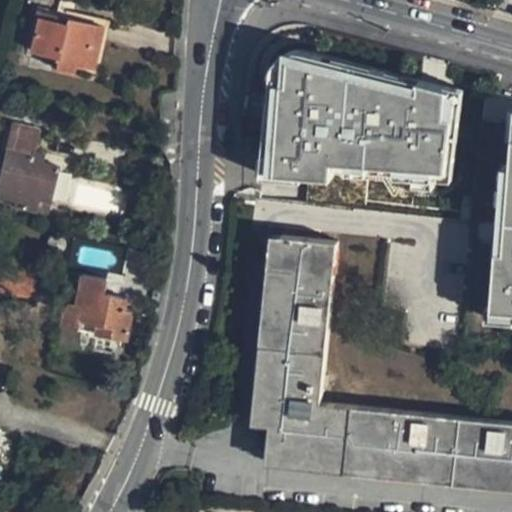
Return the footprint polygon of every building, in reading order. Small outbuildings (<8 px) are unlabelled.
[(39,53),(69,60),(66,74),(81,76),(83,67),(98,70),(106,26),(74,21),(73,26),(45,20),(39,53)] [(278,153),(276,174),(306,177),(306,173),(336,177),(336,174),(337,164),(417,172),(416,182),(450,185),(458,99),(449,98),(453,87),(447,85),(423,78),(422,83),(389,80),(390,70),(374,66),(374,70),(336,67),(337,56),(306,48),(302,48),(292,50),(284,55),(286,61),(284,80),(275,79),(273,96),(279,96),(277,134),(270,134),(268,152),(278,153)] [(274,79),(275,79),(284,80),(286,61),(284,55),(276,54),(274,79)] [(374,66),(374,65),(337,55),(336,67),(374,70),(374,66)] [(422,83),(423,78),(423,77),(390,69),(390,70),(389,80),(422,83)] [(465,88),(448,84),(447,85),(453,87),(449,98),(458,99),(463,100),(465,88)] [(511,94),(487,88),(485,120),(511,121),(511,141),(505,249),(498,248),(494,306),(511,307),(511,94)] [(272,96),(268,133),(277,134),(279,96),(273,96),(272,96)] [(59,146),(31,140),(20,202),(40,206),(40,213),(62,217),(65,206),(80,209),(85,170),(56,165),(59,146)] [(278,153),(268,152),(265,173),(276,174),(278,153)] [(505,249),(507,218),(511,164),(502,163),(499,218),(496,218),(495,248),(498,248),(505,249)] [(336,174),(416,182),(417,172),(337,164),(336,174)] [(438,184),(416,182),(415,192),(437,194),(438,184)] [(511,420),(319,401),(335,242),(278,235),(255,426),(268,427),(264,454),(511,478),(511,420)] [(0,267),(0,290),(57,300),(61,279),(0,267)] [(75,274),(71,294),(85,296),(98,291),(100,278),(75,274)] [(129,299),(104,294),(102,304),(84,301),(79,320),(98,325),(97,334),(130,341),(134,318),(126,317),(129,299)] [(511,307),(494,306),(494,305),(489,305),(488,317),(511,318),(511,307)] [(92,477),(96,464),(75,457),(71,471),(92,477)]
